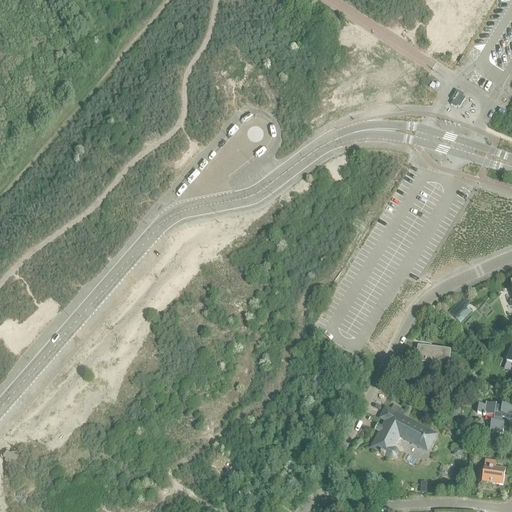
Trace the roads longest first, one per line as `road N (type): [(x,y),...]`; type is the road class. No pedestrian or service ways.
road 1 (tertiary): [(0,429),(198,209),(270,193),(360,136),(425,137)]
road 2 (unknown): [(213,0),(203,46),(184,79),(182,123),(0,273)]
road 3 (residential): [(318,493),(413,312),(437,291),(511,256)]
road 4 (residential): [(318,493),(357,504),(511,511)]
